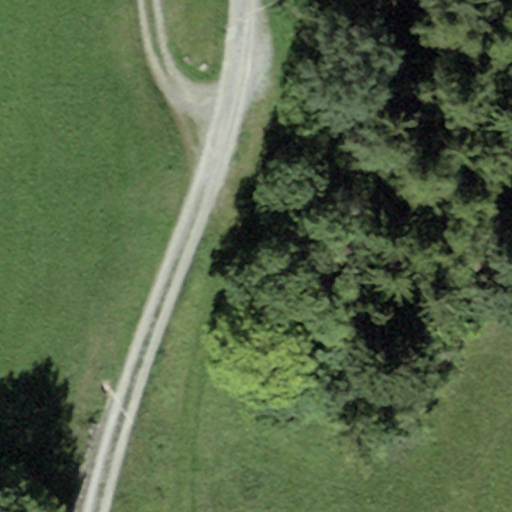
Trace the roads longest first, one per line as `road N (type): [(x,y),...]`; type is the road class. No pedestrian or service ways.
road 1 (track): [(101,511),(126,413),(226,140),(243,73),(248,0)]
road 2 (track): [(226,140),(160,55),(151,0)]
